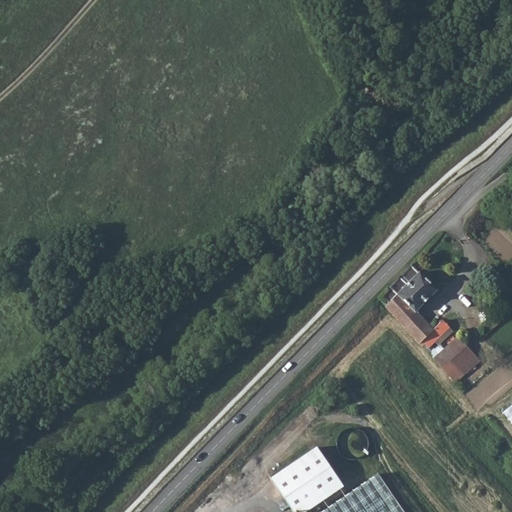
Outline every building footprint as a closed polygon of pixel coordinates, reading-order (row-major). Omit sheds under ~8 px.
[(418,272),(385,307),(422,347),(424,344),(428,348),(448,327),(441,320),(432,329),(415,313),(436,290),(418,272)] [(385,307),(384,308),(388,311),(424,351),(428,348),(424,344),(422,347),(385,307)] [(433,359),(450,378),(473,357),(456,338),(433,359)] [(473,357),(450,378),(454,383),(478,362),(473,357)] [(269,480),(290,511),(304,511),(341,488),(315,449),(269,480)] [(398,511),(374,477),(322,511),(398,511)]
